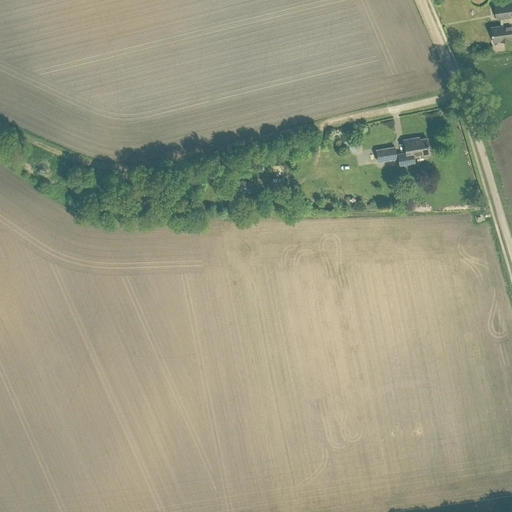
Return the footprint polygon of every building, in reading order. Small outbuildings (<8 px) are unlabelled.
[(511,0),(496,3),(498,17),(501,17),(502,24),(493,25),(495,41),(511,38),(511,0)] [(349,148),(355,142),(349,136),(343,142),(349,148)] [(403,139),(405,152),(397,154),(399,165),(414,162),(413,156),(429,153),(426,137),(418,138),(418,137),(403,139)] [(374,148),(376,161),(396,158),(394,145),(374,148)] [(227,191),(223,202),(243,209),(253,183),(241,179),(240,181),(229,177),(227,182),(238,186),(235,194),(227,191)]
